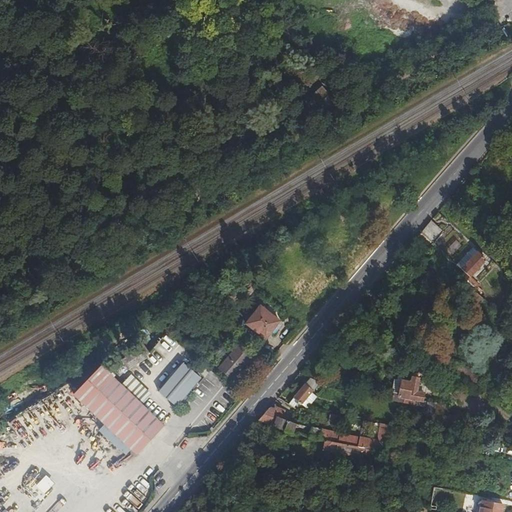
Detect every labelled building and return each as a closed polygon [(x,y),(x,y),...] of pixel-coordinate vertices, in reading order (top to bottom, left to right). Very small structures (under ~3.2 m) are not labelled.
[(452,210),(447,216),(455,223),(460,217),(452,210)] [(420,234),(431,243),(440,233),(429,224),(420,234)] [(498,224),(482,237),(493,250),(509,239),(498,224)] [(425,249),(431,243),(420,234),(415,240),(425,249)] [(477,253),(462,269),(471,277),(485,261),(477,253)] [(411,258),(398,272),(414,287),(427,274),(411,258)] [(470,277),(470,278),(465,283),(482,298),(484,300),(487,296),(477,288),(479,285),(470,277)] [(475,305),(482,298),(465,283),(460,290),(475,305)] [(246,322),(264,338),(279,321),(261,305),(246,322)] [(409,329),(400,324),(392,339),(400,344),(409,329)] [(216,366),(231,378),(251,354),(237,342),(216,366)] [(471,389),(478,378),(427,344),(421,356),(442,370),(438,377),(456,389),(457,387),(460,390),(464,384),(471,389)] [(177,408),(202,378),(183,363),(158,392),(177,408)] [(100,365),(85,382),(72,396),(114,437),(108,444),(122,456),(128,450),(136,457),(152,438),(162,427),(157,423),(165,414),(147,399),(140,408),(136,404),(140,399),(100,365)] [(422,401),(424,393),(417,392),(418,385),(419,379),(412,377),(412,375),(403,373),(402,376),(398,375),(397,379),(394,378),(391,394),(394,394),(393,400),(416,405),(417,400),(422,401)] [(321,382),(311,378),(305,385),(313,391),(321,382)] [(313,391),(305,385),(305,384),(294,398),(295,398),(300,402),(302,404),(312,393),(313,391)] [(417,392),(424,393),(427,393),(428,387),(418,385),(417,392)] [(317,397),(312,393),(302,404),(307,408),(317,397)] [(296,406),(300,402),(295,398),(289,405),(296,406)] [(452,434),(451,437),(470,440),(475,422),(455,417),(447,416),(448,406),(428,404),(426,414),(428,415),(426,431),(452,434)] [(289,417),(271,408),(259,422),(293,434),(297,425),(288,422),(289,417)] [(346,425),(348,418),(330,414),(329,421),(346,425)] [(386,452),(391,425),(381,423),(378,437),(380,441),(380,442),(360,438),(312,428),(311,437),(325,440),(373,449),(386,452)] [(373,449),(325,440),(324,450),(362,458),(363,455),(372,456),(373,449)] [(451,451),(449,464),(457,465),(459,453),(451,451)] [(407,456),(386,452),(385,457),(406,462),(407,456)] [(467,455),(459,453),(457,465),(473,468),(474,462),(466,460),(467,455)] [(463,493),(434,487),(430,506),(435,507),(438,494),(462,499),(463,493)] [(482,501),(479,511),(501,511),(503,505),(482,501)]
